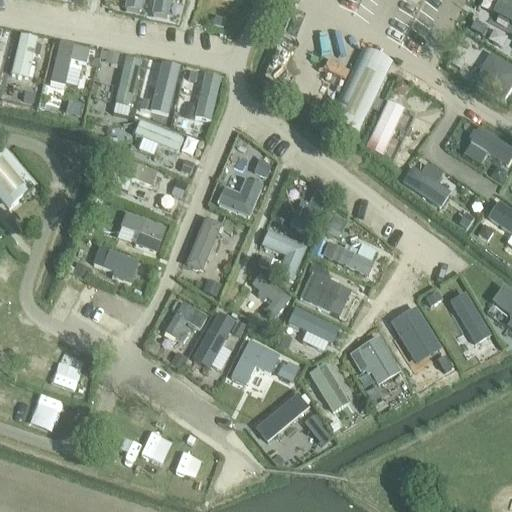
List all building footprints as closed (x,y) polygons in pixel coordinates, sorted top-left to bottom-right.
[(146,0),(144,3),(160,11),(165,0),(146,0)] [(511,21),(511,7),(498,3),(494,15),(511,21)] [(215,20),(212,28),(222,31),(225,23),(215,20)] [(22,36),(12,77),(30,82),(40,41),(22,36)] [(71,46),(69,52),(60,49),(51,83),(79,92),(91,51),(71,46)] [(107,55),(105,65),(115,67),(118,57),(107,55)] [(511,67),(493,57),(477,84),(509,102),(511,96),(511,67)] [(117,106),(134,109),(144,63),(127,59),(117,106)] [(457,59),(451,68),(459,73),(465,64),(457,59)] [(355,63),(327,122),(355,135),(383,76),(355,63)] [(203,77),(198,122),(216,124),(221,79),(203,77)] [(399,84),(393,94),(403,100),(409,90),(399,84)] [(24,96),(22,105),(33,107),(35,99),(24,96)] [(141,104),(138,114),(149,116),(152,107),(141,104)] [(385,159),(405,112),(388,104),(367,152),(385,159)] [(143,141),(141,154),(155,156),(157,149),(181,153),(185,133),(139,125),(136,139),(143,141)] [(465,159),(484,167),(488,158),(511,168),(511,146),(477,131),(465,159)] [(5,151),(0,155),(0,204),(7,214),(37,189),(5,151)] [(259,161),(253,177),(265,182),(270,171),(259,161)] [(123,163),(118,179),(154,190),(159,174),(123,163)] [(184,164),(180,174),(189,177),(193,168),(184,164)] [(498,171),(492,180),(501,186),(507,177),(498,171)] [(410,172),(403,190),(445,208),(453,191),(410,172)] [(246,182),(241,196),(225,190),(218,209),(252,222),(265,189),(246,182)] [(177,185),(172,198),(181,201),(186,188),(177,185)] [(311,236),(326,201),(303,192),(288,227),(311,236)] [(279,214),(274,224),(281,227),(286,217),(279,214)] [(118,242),(159,256),(168,229),(127,216),(118,242)] [(466,218),(459,229),(465,233),(473,223),(466,218)] [(207,219),(186,268),(203,275),(224,226),(207,219)] [(334,220),(328,232),(338,237),(343,224),(334,220)] [(483,229),(477,239),(486,245),(492,235),(483,229)] [(293,285),(309,250),(270,232),(261,251),(275,257),(268,273),(293,285)] [(330,244),(323,260),(369,281),(376,264),(330,244)] [(374,262),(377,251),(362,247),(359,258),(374,262)] [(134,283),(141,263),(100,249),(93,270),(134,283)] [(261,260),(258,269),(267,273),(271,265),(261,260)] [(75,269),(71,279),(84,285),(89,275),(75,269)] [(332,315),(344,289),(313,275),(301,302),(332,315)] [(277,318),(291,299),(262,278),(248,297),(277,318)] [(206,285),(202,295),(215,301),(219,290),(206,285)] [(392,302),(400,308),(410,295),(402,289),(392,302)] [(477,349),(493,339),(466,295),(450,306),(477,349)] [(437,296),(425,303),(430,310),(441,303),(437,296)] [(190,348),(206,316),(183,304),(166,337),(190,348)] [(297,312),(291,324),(335,344),(340,331),(297,312)] [(218,314),(194,363),(213,372),(237,323),(218,314)] [(430,359),(444,351),(423,315),(409,323),(430,359)] [(237,326),(231,336),(237,340),(244,329),(237,326)] [(305,337),(301,346),(322,356),(326,347),(305,337)] [(283,340),(279,349),(286,352),(291,343),(283,340)] [(351,353),(361,376),(371,372),(378,387),(400,378),(384,340),(351,353)] [(231,382),(248,390),(257,371),(272,378),(282,359),(250,343),(231,382)] [(176,356),(169,367),(179,372),(185,361),(176,356)] [(56,366),(48,381),(65,389),(72,373),(56,366)] [(326,367),(309,378),(334,416),(351,405),(326,367)] [(285,369),(280,380),(291,386),(297,375),(285,369)] [(301,393),(272,418),(284,431),(312,406),(301,393)] [(28,414),(51,423),(58,405),(36,396),(28,414)] [(311,420),(303,427),(322,450),(330,443),(311,420)] [(207,466),(200,483),(218,491),(225,474),(207,466)]
